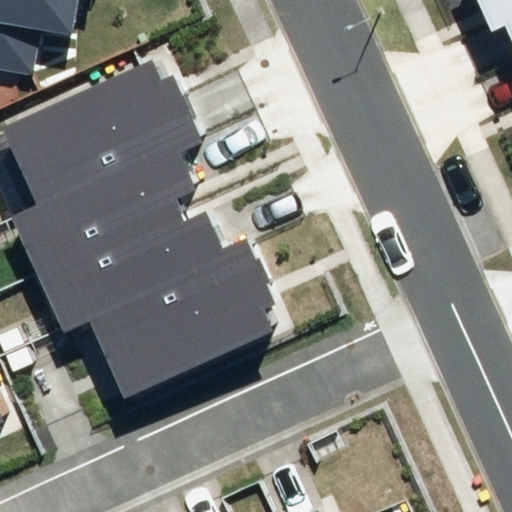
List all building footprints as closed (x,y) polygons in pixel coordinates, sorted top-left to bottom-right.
[(0,0),(0,51),(40,58),(48,12),(81,17),(83,0),(0,0)] [(511,0),(499,0),(506,14),(511,11),(511,0)] [(173,43),(14,114),(49,191),(27,201),(79,316),(101,306),(135,380),(293,309),(257,227),(234,237),(187,132),(209,122),(173,43)] [(0,417),(20,408),(0,364),(0,417)] [(338,511),(334,502),(311,511),(338,511)]
